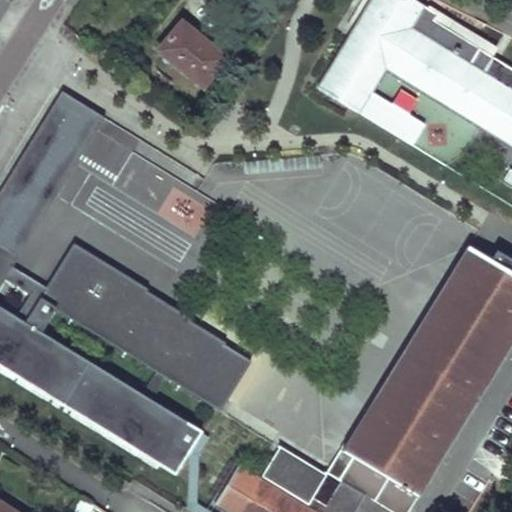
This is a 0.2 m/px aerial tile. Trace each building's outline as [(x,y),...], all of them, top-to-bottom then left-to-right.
[(422,5),(413,0),(369,0),(368,5),(359,15),(354,24),(317,86),(357,110),(384,65),(400,76),(511,143),(511,89),(482,71),(491,58),(438,25),(417,11),(422,5)] [(426,0),(422,5),(417,11),(438,25),(448,9),(429,0),(426,0)] [(190,30),(180,22),(157,49),(167,58),(190,30)] [(224,57),(190,30),(167,58),(200,86),(224,57)] [(400,76),(384,65),(357,110),(373,120),(400,76)] [(70,96),(51,127),(77,143),(84,148),(103,116),(70,96)] [(51,127),(0,211),(0,217),(23,231),(77,143),(51,127)] [(511,173),(510,172),(503,184),(511,189),(511,173)] [(46,286),(12,266),(5,262),(23,231),(0,217),(0,366),(176,473),(202,430),(41,331),(54,309),(220,409),(251,359),(224,343),(226,341),(190,319),(191,317),(146,289),(147,287),(73,242),(46,286)] [(404,511),(511,337),(511,273),(467,245),(343,449),(355,456),(347,468),(378,486),(371,497),(394,511),(404,511)] [(325,473),(278,444),(259,475),(237,462),(213,502),(228,511),(341,511),(348,502),(355,507),(364,493),(340,478),(325,504),(311,495),(325,473)] [(371,497),(378,486),(347,468),(355,456),(343,449),(340,448),(327,470),(340,478),(364,493),(371,497)] [(348,502),(341,511),(351,511),(355,507),(348,502)] [(13,511),(0,503),(0,511),(13,511)]
